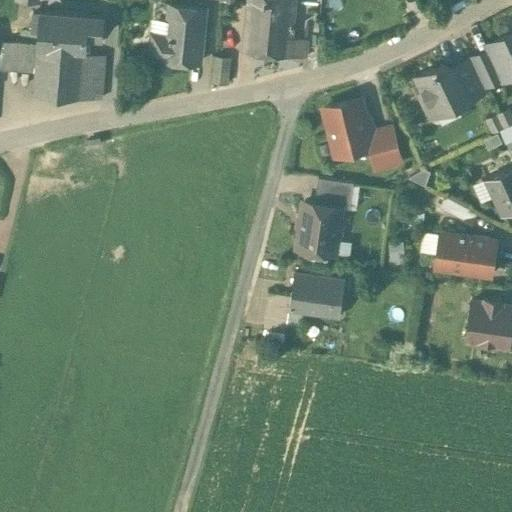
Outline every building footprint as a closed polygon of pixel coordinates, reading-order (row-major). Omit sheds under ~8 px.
[(295,0),(249,0),(248,19),(264,20),(265,8),(280,10),(278,31),(291,33),(295,0)] [(204,6),(170,3),(167,33),(152,32),(150,55),(165,56),(165,58),(199,61),(204,6)] [(280,10),(265,8),(264,20),(248,19),(246,29),(243,29),(241,42),(245,43),(244,48),(289,53),(291,36),(291,33),(278,31),(280,10)] [(104,15),(41,10),(38,43),(72,46),(70,68),(85,70),(86,53),(87,34),(103,35),(104,15)] [(511,29),(500,36),(502,41),(490,47),(504,78),(505,79),(511,76),(511,29)] [(308,38),(291,36),(289,53),(306,55),(308,38)] [(38,43),(0,40),(0,57),(37,60),(38,43)] [(72,46),(38,43),(37,60),(34,93),(83,95),(85,70),(70,68),(72,46)] [(504,78),(490,48),(471,57),(485,87),(504,78)] [(105,54),(86,53),(85,70),(83,95),(102,96),(105,54)] [(230,57),(214,56),(211,80),(227,82),(230,57)] [(471,57),(471,56),(459,62),(457,67),(458,67),(471,95),(486,89),(485,87),(471,57)] [(444,62),(416,75),(433,110),(455,100),(460,102),(472,96),(471,95),(458,67),(457,67),(444,62)] [(360,98),(325,107),(336,151),(370,143),(371,142),(368,131),(360,98)] [(490,129),(511,118),(511,112),(508,104),(484,115),(490,129)] [(392,125),(368,131),(371,142),(370,143),(376,166),(401,160),(392,125)] [(511,163),(485,176),(502,213),(511,208),(511,163)] [(354,180),(318,175),(315,201),(340,205),(340,206),(350,207),(354,180)] [(478,211),(446,194),(440,205),(472,221),(478,211)] [(315,201),(305,199),(298,245),(334,250),(336,234),(339,232),(340,225),(338,222),(340,206),(340,205),(315,201)] [(496,237),(441,229),(436,265),(491,273),(496,237)] [(345,276),(295,268),(291,293),(289,307),(339,314),(345,276)] [(291,293),(269,290),(263,325),(286,328),(289,307),(291,293)] [(511,304),(472,298),(466,338),(508,344),(509,344),(511,325),(511,304)]
